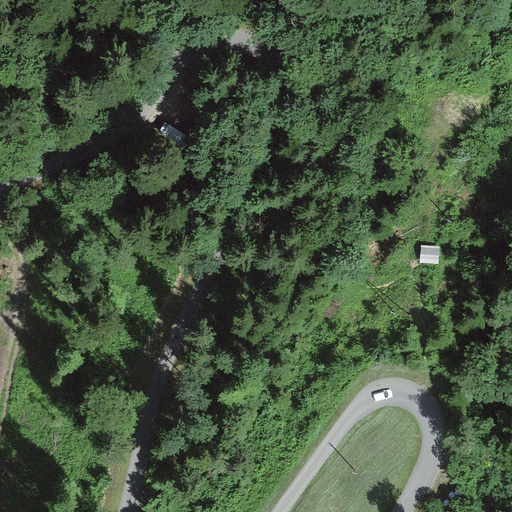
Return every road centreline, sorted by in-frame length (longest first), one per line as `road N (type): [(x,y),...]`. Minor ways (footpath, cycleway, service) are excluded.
road 1 (unclassified): [(0,188),(32,186),(108,150),(189,59),(234,42),(270,62),(280,94),(264,149),(191,302),(116,511)]
road 2 (unclassified): [(283,511),(371,395),(403,391),(428,409),(440,442),(433,470),(401,511)]
